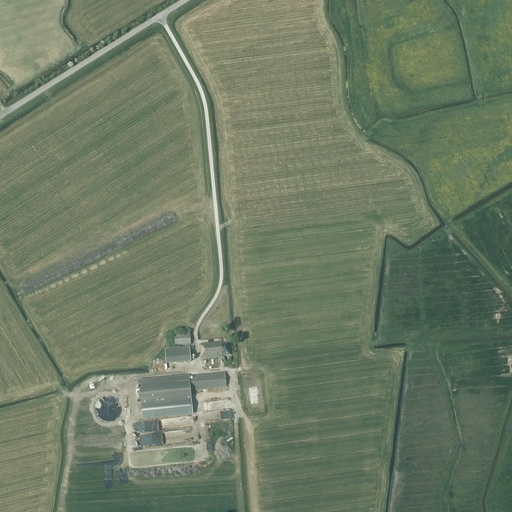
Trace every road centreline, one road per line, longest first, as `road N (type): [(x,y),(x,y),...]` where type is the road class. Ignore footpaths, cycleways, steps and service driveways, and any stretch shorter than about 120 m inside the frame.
road 1 (unclassified): [(202,371),(195,331),(219,274),(204,105),(160,15)]
road 2 (tertiary): [(0,115),(160,15)]
